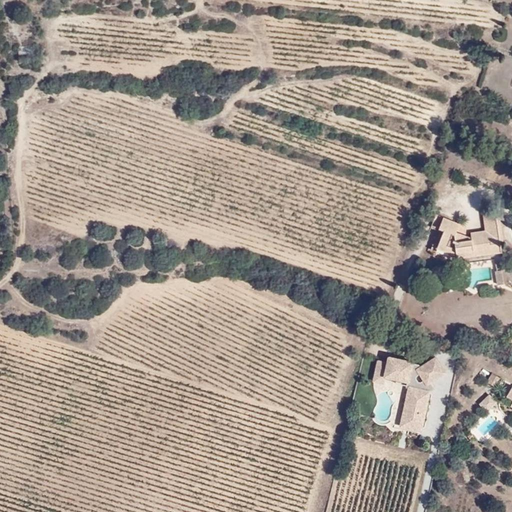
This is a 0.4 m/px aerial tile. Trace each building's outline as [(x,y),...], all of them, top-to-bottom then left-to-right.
[(486,212),(488,228),(484,228),(485,234),(470,236),(471,240),(457,241),(457,239),(456,234),(457,229),(458,224),(434,215),(429,230),(436,232),(437,231),(442,233),(436,249),(447,253),(450,246),(456,248),(456,255),(478,253),(478,255),(501,253),(496,211),(486,212)] [(447,253),(455,256),(456,255),(456,248),(450,246),(447,253)] [(495,271),(496,285),(503,284),(502,270),(495,271)] [(412,383),(415,361),(389,356),(388,361),(377,359),(373,381),(385,383),(386,378),(412,383)] [(436,357),(417,369),(427,384),(446,372),(436,357)] [(431,390),(409,386),(401,426),(423,430),(431,390)] [(489,410),(495,398),(485,393),(479,405),(489,410)]
